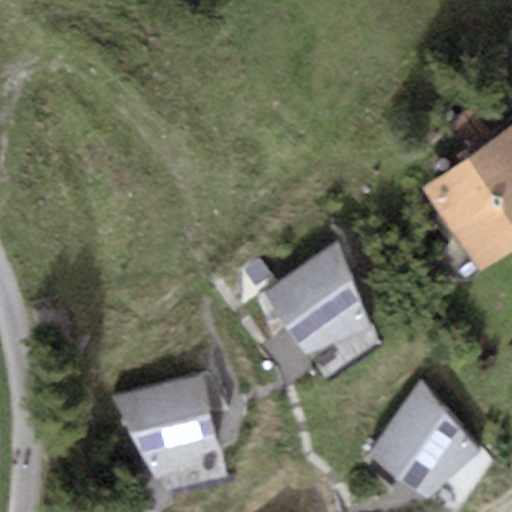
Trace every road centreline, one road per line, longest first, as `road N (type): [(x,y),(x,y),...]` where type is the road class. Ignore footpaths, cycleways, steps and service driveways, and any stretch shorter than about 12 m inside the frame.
road 1 (track): [(0,177),(8,104),(28,67),(64,62),(193,177),(213,243)]
road 2 (unclassified): [(25,511),(35,448),(0,328)]
